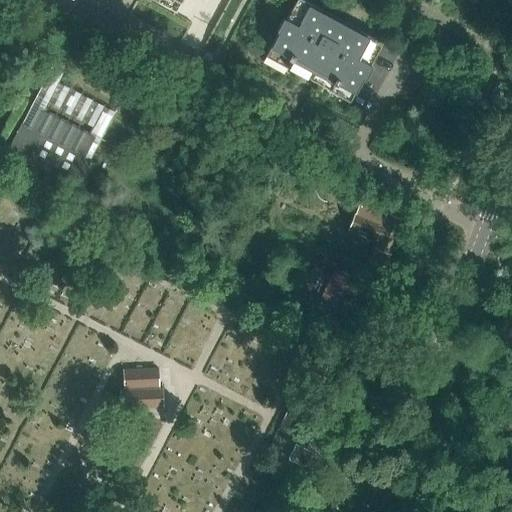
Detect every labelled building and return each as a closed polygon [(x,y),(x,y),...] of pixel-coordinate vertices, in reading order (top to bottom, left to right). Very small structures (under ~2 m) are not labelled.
[(316,79),(315,81),(312,88),(347,107),(382,42),(303,0),(295,0),(262,62),(298,81),(303,72),(316,79)] [(6,152),(75,188),(127,88),(58,53),(6,152)] [(348,230),(377,241),(369,260),(384,266),(402,221),(387,215),(387,216),(358,204),(348,230)] [(343,315),(357,280),(339,273),(338,276),(331,273),(318,305),(343,315)] [(157,369),(123,370),(124,391),(121,391),(122,408),(162,406),(161,389),(158,389),(157,369)] [(333,452),(338,455),(347,435),(311,417),(313,413),(307,410),(305,414),(302,413),(292,432),(310,440),(306,449),(295,443),(287,459),(304,467),(303,466),(310,452),(311,452),(312,451),(311,451),(315,443),(330,451),(329,453),(332,454),(333,452)]
